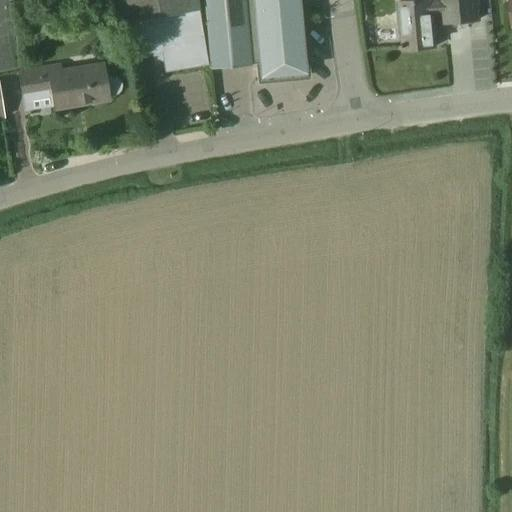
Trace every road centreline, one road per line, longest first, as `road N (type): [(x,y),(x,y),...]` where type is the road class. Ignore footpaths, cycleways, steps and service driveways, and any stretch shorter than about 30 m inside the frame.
road 1 (tertiary): [(0,203),(129,167),(356,124)]
road 2 (tertiary): [(356,124),(511,107)]
road 3 (unclassified): [(356,124),(335,0)]
